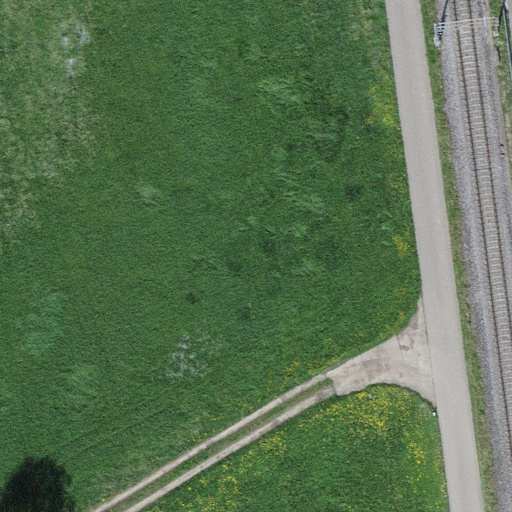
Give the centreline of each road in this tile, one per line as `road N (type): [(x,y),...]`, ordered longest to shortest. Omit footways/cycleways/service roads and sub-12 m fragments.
road 1 (unclassified): [(397,0),(464,511)]
road 2 (track): [(443,342),(336,382),(111,511)]
